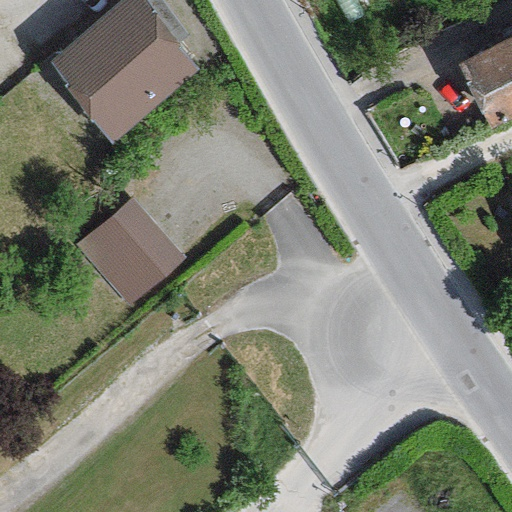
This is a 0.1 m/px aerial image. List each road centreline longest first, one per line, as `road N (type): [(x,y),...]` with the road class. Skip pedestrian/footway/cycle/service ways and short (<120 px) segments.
road 1 (residential): [(253,0),(373,206)]
road 2 (residential): [(373,206),(505,401)]
road 3 (residential): [(373,206),(511,136)]
